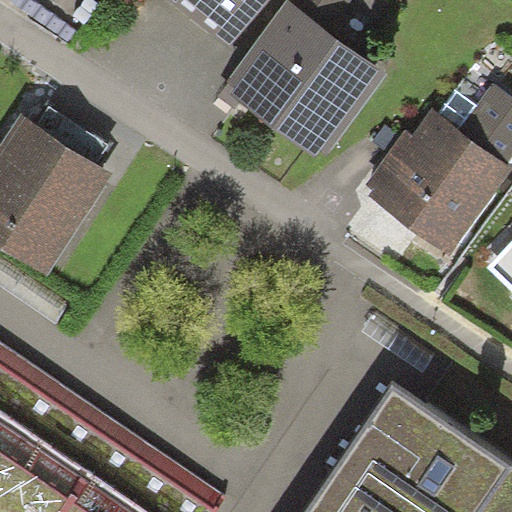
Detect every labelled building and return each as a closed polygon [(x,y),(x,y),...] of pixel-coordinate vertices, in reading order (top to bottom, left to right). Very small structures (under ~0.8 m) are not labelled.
[(273,0),(169,0),(235,50),(273,0)] [(288,3),(227,92),(328,161),(386,77),(330,39),(357,0),(303,0),(297,9),(288,3)] [(408,126),(363,185),(374,193),(370,199),(448,257),(511,172),(511,168),(507,165),(511,159),(511,95),(495,83),(459,130),(433,111),(417,133),(408,126)] [(104,186),(27,136),(0,177),(0,261),(39,286),(104,186)] [(511,251),(494,270),(511,288),(511,251)] [(0,511),(216,511),(228,496),(0,343),(0,511)] [(511,511),(511,460),(403,387),(326,497),(315,511),(511,511)]
